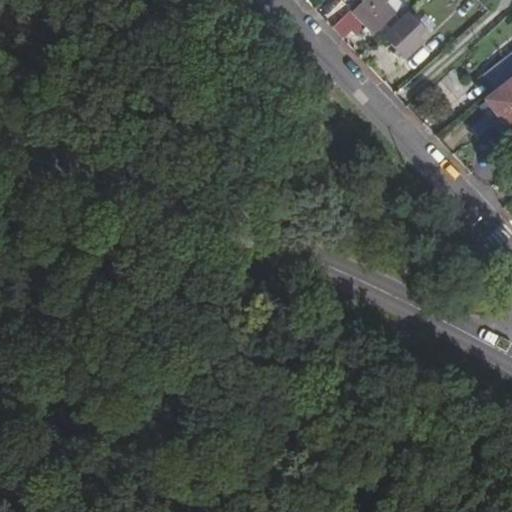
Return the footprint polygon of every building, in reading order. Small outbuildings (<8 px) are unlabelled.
[(332,28),(342,39),(361,22),(373,35),(387,23),(391,28),(398,21),(391,13),(392,12),(382,0),(362,0),(364,2),(354,12),(351,10),(332,28)] [(426,39),(407,17),(384,37),(403,59),(426,39)] [(495,91),(511,78),(511,58),(485,79),(495,91)] [(511,131),(511,81),(484,103),(485,104),(507,133),(508,135),(511,131)] [(507,133),(485,104),(478,109),(500,139),(507,133)]
